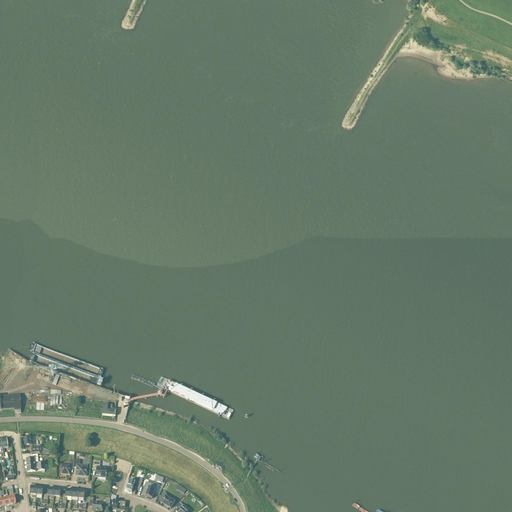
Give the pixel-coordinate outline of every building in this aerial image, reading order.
[(164,377),(156,391),(277,459),(285,445),(164,377)] [(20,413),(19,396),(0,397),(0,410),(0,411),(14,409),(15,414),(20,413)] [(102,416),(115,417),(116,410),(112,410),(112,406),(103,405),(102,416)] [(24,438),(23,439),(23,442),(24,442),(25,446),(31,446),(32,453),(40,453),(39,447),(33,448),(33,445),(36,445),(35,437),(31,437),(24,438)] [(34,458),(34,459),(26,459),(27,472),(35,472),(35,468),(38,468),(38,471),(45,471),(44,463),(38,463),(38,462),(39,462),(38,457),(34,458)] [(74,460),(74,462),(74,468),(77,468),(76,475),(86,476),(87,466),(80,466),(80,460),(74,460)] [(96,472),(97,472),(96,477),(106,478),(107,475),(107,474),(107,468),(100,467),(100,462),(94,461),(93,470),(96,470),(96,472)] [(70,475),(71,468),(73,468),(74,468),(74,462),(71,462),(71,465),(61,465),(60,474),(70,475)] [(132,492),(136,482),(130,480),(126,490),(132,492)] [(146,482),(144,489),(147,490),(145,496),(152,499),(156,489),(157,486),(150,484),(146,482)] [(55,489),(54,497),(60,497),(59,509),(62,509),(63,495),(61,495),(61,489),(55,489)] [(63,495),(62,509),(64,509),(65,506),(66,506),(66,504),(67,504),(67,498),(72,498),(72,490),(66,490),(66,495),(63,495)] [(164,493),(160,499),(163,500),(161,503),(164,505),(167,507),(171,509),(175,503),(175,502),(168,499),(170,497),(164,493)] [(126,503),(114,501),(113,510),(125,511),(126,503)] [(103,511),(103,504),(99,504),(99,503),(93,502),(92,511),(95,511),(96,511),(103,511)] [(177,511),(187,511),(182,507),(183,506),(180,503),(176,507),(179,510),(177,511)]
